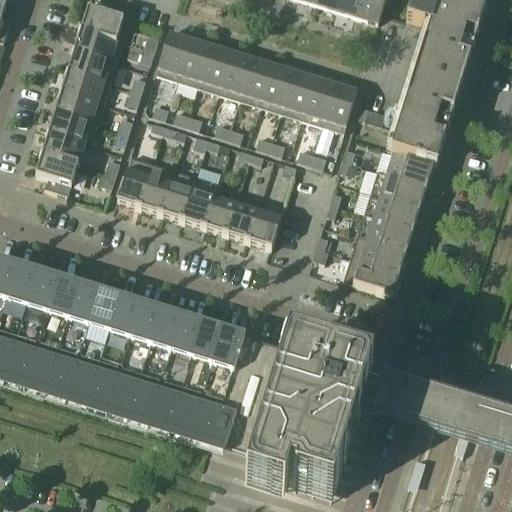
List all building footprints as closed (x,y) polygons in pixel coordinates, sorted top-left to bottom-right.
[(314,11),(316,0),(294,0),(293,4),(314,11)] [(334,17),(339,0),(316,0),(314,11),(334,17)] [(355,24),(362,0),(339,0),(334,17),(355,24)] [(362,0),(355,24),(377,30),(386,0),(362,0)] [(469,63),(484,14),(440,0),(436,0),(438,1),(433,17),(410,9),(404,28),(422,34),(418,48),(402,100),(384,157),(389,159),(389,158),(435,172),(453,115),(469,63)] [(482,12),(485,0),(440,0),(484,14),(485,13),(482,12)] [(116,45),(122,25),(107,20),(110,8),(91,2),(87,14),(86,14),(80,36),(122,49),(123,47),(116,45)] [(0,10),(0,49),(2,50),(10,26),(1,23),(5,12),(0,10)] [(116,70),(122,49),(80,36),(73,56),(116,70)] [(176,88),(190,46),(168,39),(155,81),(176,88)] [(142,55),(153,59),(157,46),(146,42),(142,55)] [(197,94),(210,52),(190,46),(176,88),(197,94)] [(218,101),(231,59),(210,52),(197,94),(218,101)] [(149,72),(153,59),(142,55),(138,68),(149,72)] [(109,90),(116,70),(73,56),(67,77),(109,90)] [(238,107),(251,65),(231,59),(218,101),(238,107)] [(259,114),(272,72),(251,65),(238,107),(259,114)] [(280,120),(293,78),(272,72),(259,114),(280,120)] [(103,111),(109,90),(67,77),(60,98),(103,111)] [(300,127),(313,84),(293,78),(280,120),(300,127)] [(130,96),(141,100),(144,87),(133,84),(130,96)] [(321,133),(334,91),(313,84),(300,127),(321,133)] [(334,91),(321,133),(342,140),(356,98),(334,91)] [(136,113),(141,100),(130,96),(125,110),(136,113)] [(97,131),(103,111),(60,98),(54,118),(97,131)] [(155,112),(151,123),(164,127),(167,116),(155,112)] [(364,127),(367,116),(359,113),(356,125),(364,127)] [(96,133),(97,131),(54,118),(48,139),(83,150),(89,131),(96,133)] [(175,119),(172,129),(185,133),(188,123),(175,119)] [(188,123),(185,133),(198,137),(201,127),(188,123)] [(117,138),(128,141),(132,128),(121,125),(117,138)] [(160,141),(163,133),(152,129),(150,137),(160,141)] [(226,146),(229,136),(216,132),(213,142),(226,146)] [(163,133),(160,141),(173,145),(175,137),(163,133)] [(229,136),(226,146),(239,150),(242,140),(229,136)] [(124,154),(128,141),(117,138),(113,151),(124,154)] [(77,171),(83,150),(48,139),(41,159),(77,171)] [(193,151),(192,155),(203,159),(204,154),(206,146),(196,143),(193,151)] [(267,159),(271,149),(258,145),(254,155),(267,159)] [(206,146),(204,154),(216,158),(219,150),(206,146)] [(271,149),(267,159),(280,163),(284,153),(271,149)] [(342,168),(350,170),(354,159),(346,156),(342,168)] [(248,168),(250,160),(239,157),(237,165),(248,168)] [(309,172),(312,162),(299,157),(296,168),(309,172)] [(435,173),(435,172),(389,158),(389,159),(392,160),(386,180),(376,177),(376,178),(426,194),(432,173),(435,173)] [(70,192),(77,171),(41,159),(34,181),(70,192)] [(250,160),(248,168),(260,172),(262,164),(250,160)] [(312,162),(309,172),(321,176),(325,166),(312,162)] [(138,214),(151,170),(129,164),(121,189),(118,199),(116,207),(138,214)] [(104,179),(115,182),(119,169),(108,166),(104,179)] [(347,182),(350,170),(342,168),(339,179),(347,182)] [(159,221),(173,177),(151,170),(138,214),(159,221)] [(293,182),(295,174),(284,171),(281,178),(293,182)] [(181,228),(195,184),(173,177),(159,221),(181,228)] [(419,215),(426,194),(376,178),(369,200),(419,215)] [(111,195),(115,182),(104,179),(100,192),(111,195)] [(203,235),(217,191),(195,184),(181,228),(203,235)] [(225,242),(235,207),(215,201),(218,191),(217,191),(203,235),(225,242)] [(329,211),(337,214),(340,202),(332,200),(329,211)] [(412,237),(419,215),(369,200),(362,222),(412,237)] [(246,248),(257,214),(235,207),(225,242),(246,248)] [(333,225),(337,214),(329,211),(325,223),(333,225)] [(257,214),(246,248),(270,256),(276,238),(276,237),(281,221),(257,214)] [(405,259),(412,237),(362,222),(356,244),(405,259)] [(315,255),(323,257),(327,246),(319,243),(315,255)] [(398,281),(405,259),(356,244),(349,265),(398,281)] [(320,269),(323,257),(315,255),(312,266),(320,269)] [(391,303),(398,281),(349,265),(342,288),(373,298),(383,301),(391,303)] [(245,343),(93,295),(0,266),(0,382),(205,447),(225,453),(240,457),(254,462),(243,495),(263,501),(282,507),(288,489),(293,491),(292,496),(320,505),(330,508),(355,430),(359,416),(361,409),(366,393),(367,392),(370,382),(288,356),(245,343)] [(511,426),(370,382),(367,392),(366,393),(361,409),(511,455),(511,426)]
